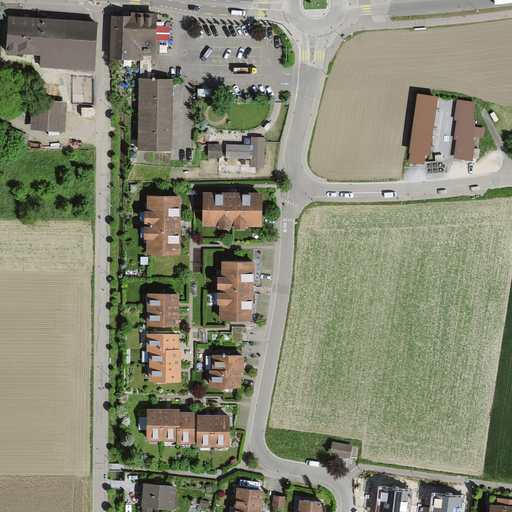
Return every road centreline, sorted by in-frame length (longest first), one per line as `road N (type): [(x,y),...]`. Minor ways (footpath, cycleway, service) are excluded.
road 1 (residential): [(105,0),(101,511)]
road 2 (residential): [(346,511),(343,481),(267,462),(256,448),(289,203),(301,183)]
road 3 (residential): [(301,183),(351,190),(511,176)]
road 4 (residential): [(301,183),(292,168),(314,28)]
